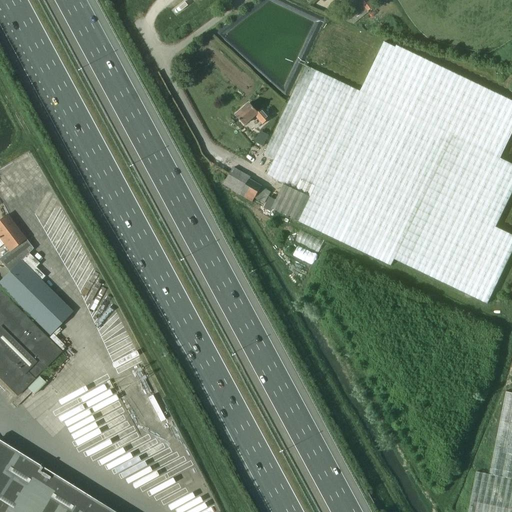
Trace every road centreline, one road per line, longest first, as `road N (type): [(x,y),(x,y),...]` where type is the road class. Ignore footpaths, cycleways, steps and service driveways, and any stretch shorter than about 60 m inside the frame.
road 1 (motorway): [(10,0),(286,511)]
road 2 (motorway): [(346,511),(71,0)]
road 3 (unclassified): [(246,167),(206,148),(160,59),(243,0)]
road 4 (unknown): [(18,434),(93,343),(81,308),(48,260)]
